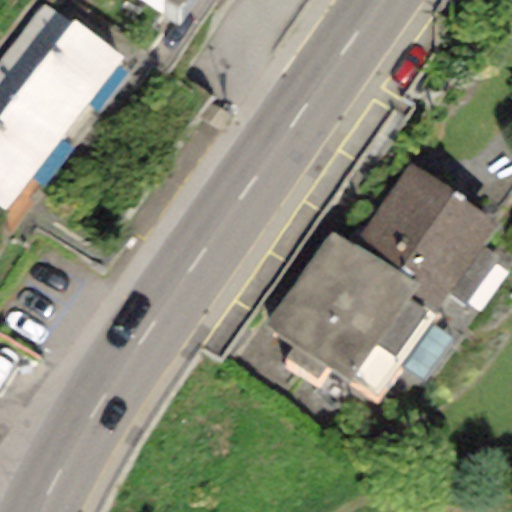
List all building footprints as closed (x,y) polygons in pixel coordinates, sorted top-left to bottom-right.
[(139,0),(178,28),(198,0),(139,0)] [(120,69),(41,9),(0,63),(0,98),(62,145),(120,69)] [(62,145),(0,98),(0,216),(5,220),(62,145)] [(408,172),(353,255),(418,298),(409,313),(425,323),(436,330),(500,232),(408,172)] [(353,255),(330,241),(266,339),(351,395),(355,389),(373,401),(425,323),(409,313),(418,298),(353,255)]
